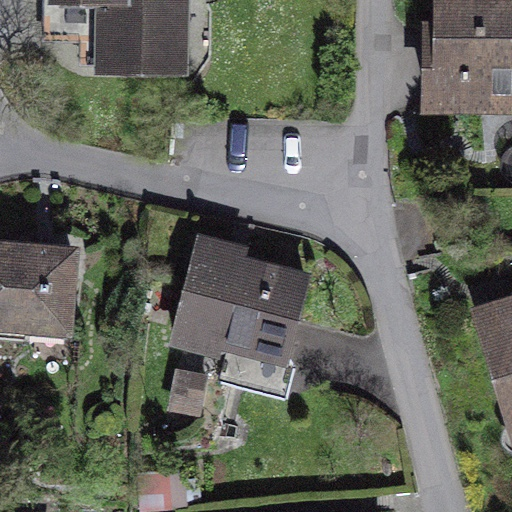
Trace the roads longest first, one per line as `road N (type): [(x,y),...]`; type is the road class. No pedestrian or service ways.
road 1 (residential): [(0,146),(370,219)]
road 2 (residential): [(370,219),(442,511)]
road 3 (residential): [(373,0),(370,219)]
